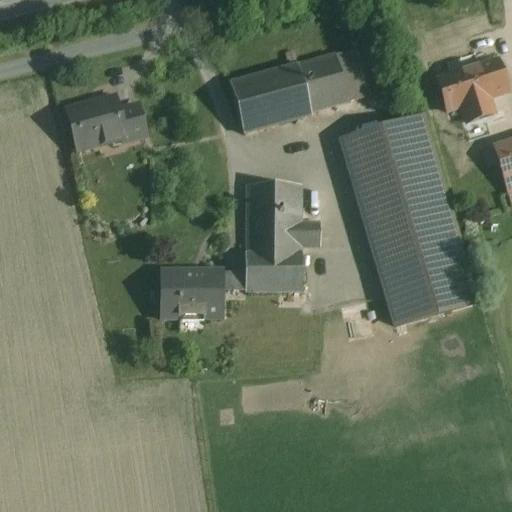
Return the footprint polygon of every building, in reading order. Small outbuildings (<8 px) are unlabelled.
[(338,61),(299,70),(309,117),(348,108),(338,61)] [(493,64),(437,82),(447,115),(461,110),(488,102),(503,97),(493,64)] [(298,65),(227,81),(240,138),(310,122),(309,117),(299,70),(298,65)] [(113,101),(67,113),(77,153),(122,141),(121,137),(123,137),(116,113),(113,101)] [(488,102),(461,110),(466,127),(493,119),(488,102)] [(136,108),(116,113),(123,137),(121,137),(122,141),(123,145),(144,140),(136,108)] [(421,123),(357,141),(393,267),(457,248),(421,123)] [(511,144),(492,151),(497,165),(507,196),(511,194),(511,144)] [(492,151),(482,154),(487,168),(497,165),(492,151)] [(298,191),(243,191),(243,252),(298,252),(298,214),(298,191)] [(348,214),(298,214),(298,252),(348,252),(348,214)] [(298,252),(243,252),(243,298),(298,298),(298,252)] [(221,276),(160,275),(160,322),(179,322),(179,320),(202,320),(202,322),(221,322),(221,276)]
